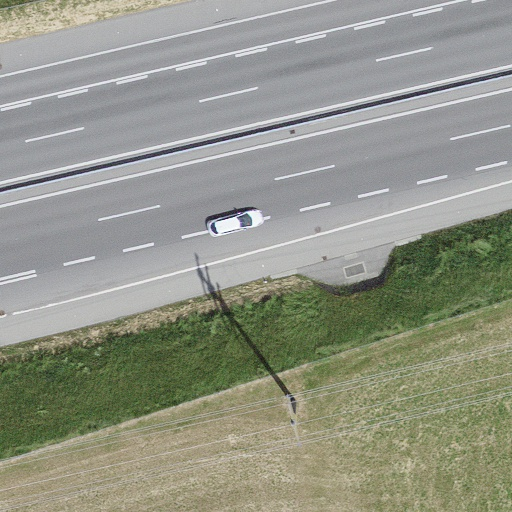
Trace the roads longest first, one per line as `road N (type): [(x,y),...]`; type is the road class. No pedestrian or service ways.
road 1 (motorway): [(0,240),(511,123)]
road 2 (motorway): [(511,27),(10,142)]
